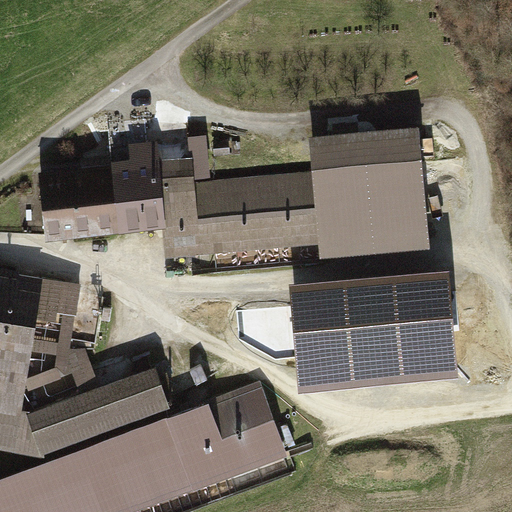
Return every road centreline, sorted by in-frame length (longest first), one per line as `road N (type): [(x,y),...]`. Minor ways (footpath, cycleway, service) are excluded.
road 1 (track): [(511,399),(385,408),(327,402),(102,286),(32,260),(0,258)]
road 2 (track): [(102,286),(216,285),(492,262),(511,311)]
road 3 (track): [(0,176),(239,0)]
